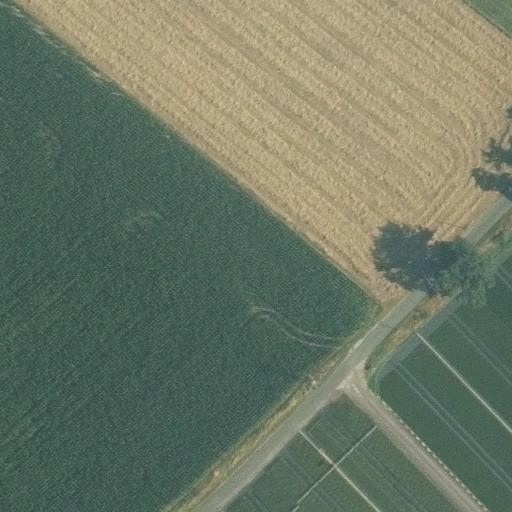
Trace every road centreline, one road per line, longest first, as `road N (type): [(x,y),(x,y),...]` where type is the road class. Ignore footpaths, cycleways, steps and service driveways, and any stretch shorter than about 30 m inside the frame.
road 1 (unclassified): [(511,197),(341,374),(191,511)]
road 2 (track): [(341,374),(474,511)]
